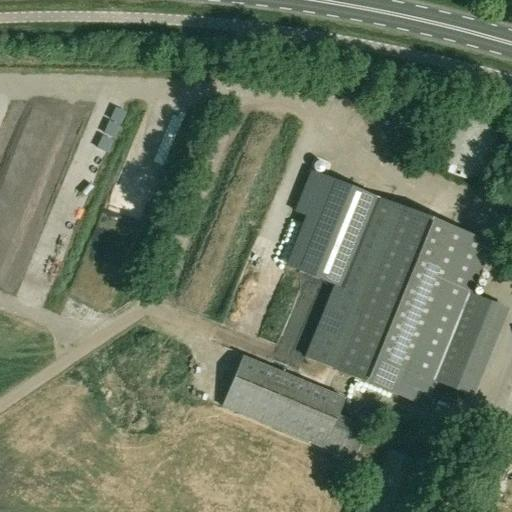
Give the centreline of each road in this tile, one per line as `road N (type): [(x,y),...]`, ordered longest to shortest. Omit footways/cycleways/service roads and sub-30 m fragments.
road 1 (track): [(475,432),(158,310),(114,327),(0,404)]
road 2 (primary): [(511,44),(309,0)]
